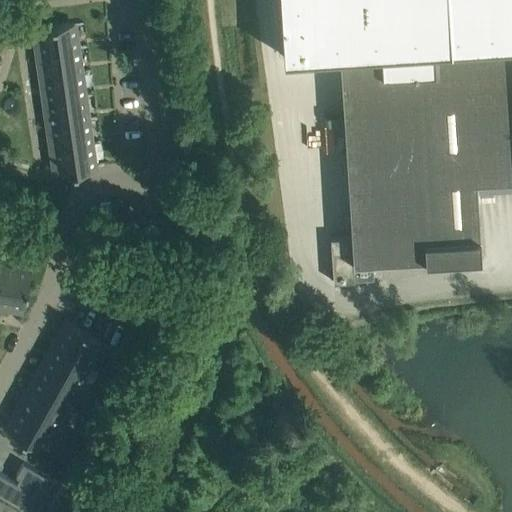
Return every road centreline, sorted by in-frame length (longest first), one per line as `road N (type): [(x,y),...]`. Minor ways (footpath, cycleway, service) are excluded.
road 1 (residential): [(0,390),(53,283),(85,189),(159,172),(146,0)]
road 2 (track): [(121,511),(242,254)]
